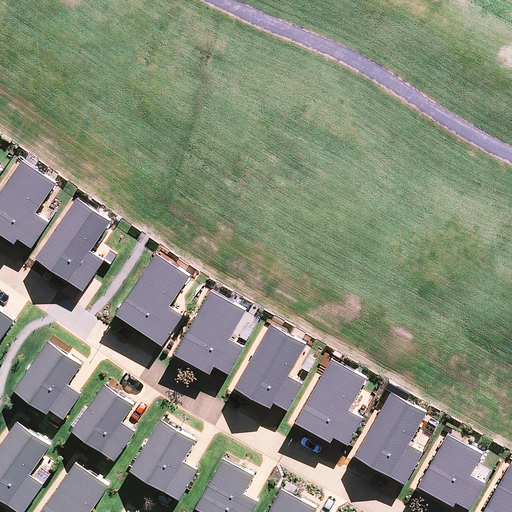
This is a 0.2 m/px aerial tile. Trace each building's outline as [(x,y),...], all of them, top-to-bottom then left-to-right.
[(55,182),(25,162),(0,198),(0,233),(17,244),(20,239),(33,247),(50,222),(35,212),(55,182)] [(113,222),(77,198),(37,259),(84,290),(104,260),(93,253),(113,222)] [(192,276),(159,253),(117,314),(160,344),(181,314),(171,306),(192,276)] [(249,310),(211,290),(176,355),(213,375),(215,370),(229,378),(245,350),(231,342),(249,310)] [(0,339),(15,318),(0,307),(0,339)] [(307,344),(270,324),(235,388),(271,408),(274,404),(288,412),(303,383),(290,376),(307,344)] [(82,363),(49,342),(16,391),(49,413),(52,408),(65,416),(82,390),(69,382),(82,363)] [(367,377),(330,357),(295,422),(332,442),(334,437),(348,445),(364,417),(350,409),(367,377)] [(132,401),(105,383),(73,431),(116,460),(136,431),(123,422),(135,403),(132,401)] [(429,413),(392,393),(357,457),(394,477),(396,473),(410,480),(426,452),(412,445),(429,413)] [(190,437),(162,420),(132,469),(180,498),(198,469),(185,460),(197,441),(190,437)] [(53,446),(20,423),(0,450),(0,498),(18,511),(25,511),(45,484),(32,475),(53,446)] [(485,456),(448,435),(419,488),(456,508),(458,504),(471,510),(487,482),(474,476),(485,456)] [(255,475),(226,459),(198,509),(202,511),(254,511),(261,501),(245,492),(255,475)] [(99,477),(78,461),(40,511),(90,511),(110,485),(99,477)] [(511,511),(511,461),(484,511),(511,511)] [(315,511),(317,509),(283,489),(269,511),(315,511)]
